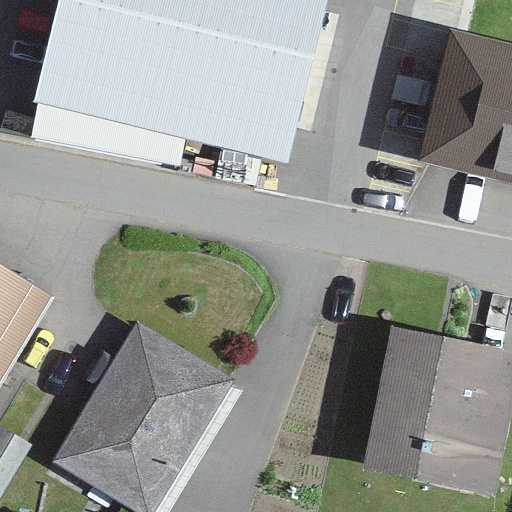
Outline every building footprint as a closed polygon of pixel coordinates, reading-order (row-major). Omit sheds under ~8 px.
[(330,0),(60,0),(36,102),(42,103),(187,138),(291,162),(330,0)] [(511,46),(453,32),(421,160),(511,182),(511,46)] [(187,138),(42,103),(35,139),(179,168),(187,138)] [(0,265),(0,388),(54,297),(0,265)] [(138,326),(53,464),(132,511),(153,511),(232,384),(138,326)] [(511,352),(394,329),(365,469),(497,495),(511,423),(511,352)] [(0,427),(0,499),(1,500),(32,447),(0,427)]
